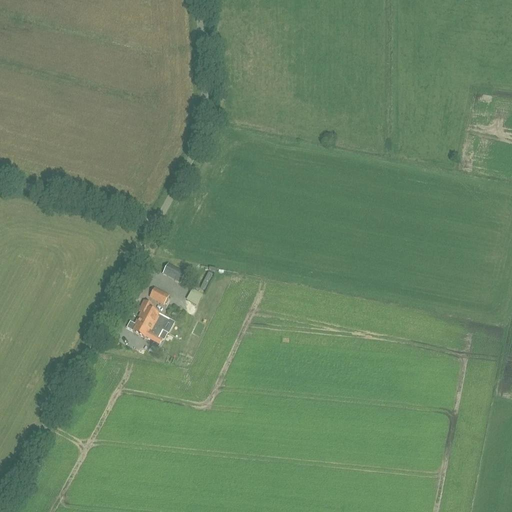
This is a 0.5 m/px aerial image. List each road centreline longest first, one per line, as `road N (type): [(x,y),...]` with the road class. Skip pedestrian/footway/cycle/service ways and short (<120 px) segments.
road 1 (unclassified): [(0,507),(201,144),(209,112),(199,0)]
road 2 (track): [(158,221),(0,179)]
